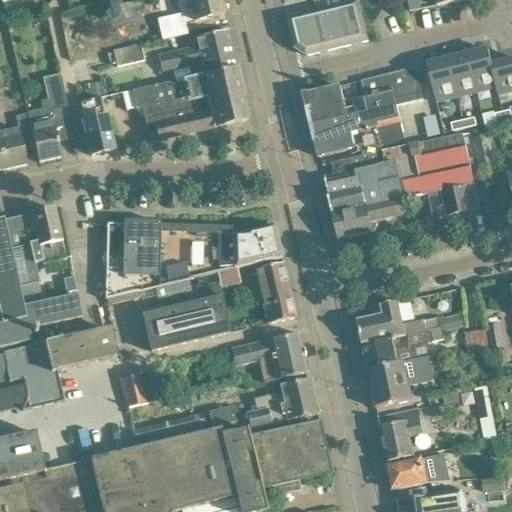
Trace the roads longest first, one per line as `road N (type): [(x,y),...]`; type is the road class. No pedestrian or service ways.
road 1 (residential): [(0,200),(99,176),(231,176),(293,162)]
road 2 (residential): [(273,79),(511,20)]
road 3 (residential): [(370,511),(321,299)]
road 4 (residential): [(321,299),(511,254)]
road 5 (residential): [(321,299),(293,162)]
